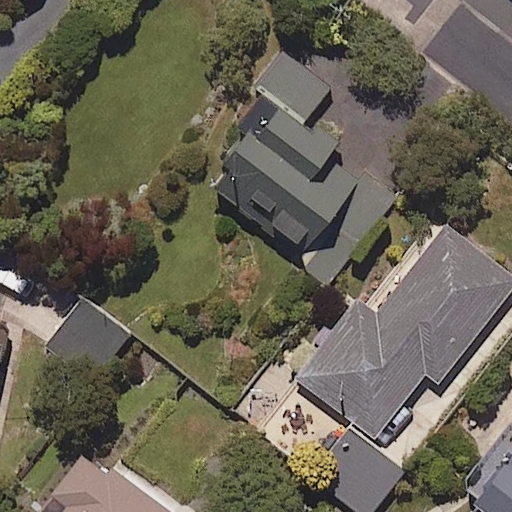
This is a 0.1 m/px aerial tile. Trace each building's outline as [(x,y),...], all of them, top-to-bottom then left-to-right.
[(309,253),(372,179),(307,124),(336,89),(287,48),(237,106),(261,126),(218,176),(309,253)] [(511,291),(511,274),(448,224),(379,313),(362,300),(300,379),(378,440),(429,375),(440,384),(511,291)] [(131,332),(81,297),(44,350),(95,385),(131,332)] [(373,511),(404,473),(357,437),(321,483),(358,511),(373,511)] [(175,511),(90,447),(41,511),(42,511),(175,511)] [(511,511),(511,461),(487,492),(470,511),(511,511)]
